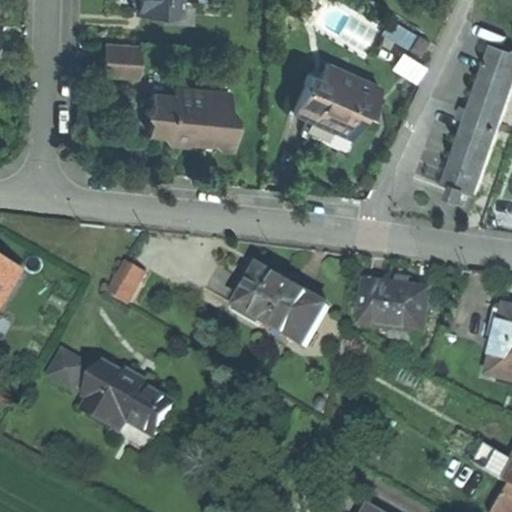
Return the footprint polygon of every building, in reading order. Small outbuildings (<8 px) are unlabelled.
[(132,9),(175,10),(175,0),(130,0),(132,3),(132,9)] [(396,43),(405,27),(388,17),(379,32),(396,43)] [(415,33),(405,27),(396,43),(406,48),(415,33)] [(409,48),(419,54),(427,40),(417,34),(409,48)] [(139,44),(104,42),(102,74),(137,77),(139,44)] [(467,191),(477,195),(511,93),(511,53),(494,47),(472,110),(468,122),(446,184),(456,187),(467,191)] [(425,66),(401,51),(390,68),(415,83),(425,66)] [(314,57),(290,110),(311,120),(315,111),(353,128),(366,100),(371,102),(378,86),(314,57)] [(173,135),(173,143),(185,144),(187,143),(190,144),(217,146),(218,148),(230,148),(232,127),(239,121),(227,105),(228,92),(174,86),(173,94),(152,92),(150,106),(144,112),(149,118),(148,132),(173,135)] [(459,119),(468,122),(472,110),(463,107),(459,119)] [(349,137),(353,128),(315,111),(311,120),(329,128),(349,137)] [(463,204),(467,191),(456,187),(451,200),(457,201),(463,204)] [(0,310),(21,274),(0,262),(0,310)] [(108,294),(128,305),(147,273),(127,262),(108,294)] [(239,309),(307,347),(330,308),(294,288),(262,270),(239,309)] [(399,287),(367,283),(361,326),(399,331),(397,340),(424,344),(431,292),(399,287)] [(511,309),(500,307),(493,332),(500,334),(490,376),(511,381),(511,309)] [(75,392),(90,366),(64,351),(49,377),(75,392)] [(125,377),(107,366),(88,399),(93,401),(87,412),(122,432),(128,422),(156,438),(175,405),(147,389),(149,385),(137,378),(128,373),(125,377)] [(475,467),(506,484),(511,473),(511,460),(486,447),(475,467)] [(511,511),(511,486),(497,511),(511,511)]
